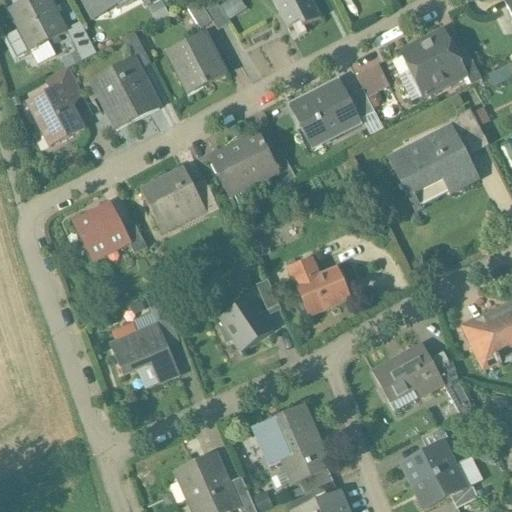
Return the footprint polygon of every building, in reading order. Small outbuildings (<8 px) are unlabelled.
[(49,0),(32,0),(9,12),(19,32),(6,39),(17,60),(30,53),(67,34),(67,33),(49,0)] [(102,0),(109,13),(133,0),(102,0)] [(161,1),(160,0),(143,0),(148,8),(161,1)] [(310,0),(272,0),(288,30),(299,25),(302,30),(321,20),(310,0)] [(511,0),(503,0),(511,17),(511,0)] [(199,3),(186,9),(200,31),(213,24),(205,12),(199,3)] [(218,5),(205,12),(213,24),(218,33),(231,25),(218,5)] [(81,26),(67,33),(67,34),(68,33),(80,55),(93,49),(81,26)] [(444,33),(401,55),(410,73),(399,78),(412,103),(465,76),(466,76),(455,54),(444,33)] [(135,36),(123,43),(133,62),(134,61),(138,70),(150,64),(135,36)] [(205,37),(169,55),(190,96),(191,95),(190,92),(204,85),(205,88),(226,77),(205,37)] [(482,81),(465,49),(455,54),(466,76),(465,76),(471,87),(482,81)] [(133,62),(96,81),(104,97),(100,100),(114,128),(157,106),(138,70),(134,61),(133,62)] [(378,66),(356,78),(362,91),(367,99),(389,87),(378,66)] [(69,70),(45,83),(50,93),(62,87),(69,101),(81,94),(69,70)] [(339,85),(292,108),(305,133),(312,129),(320,144),(359,124),(339,85)] [(50,93),(28,104),(26,105),(27,106),(28,106),(49,148),(49,150),(51,149),(83,132),(83,133),(85,132),(84,130),(69,101),(62,87),(50,93)] [(362,91),(350,97),(362,120),(374,114),(367,99),(362,91)] [(470,112),(458,118),(469,139),(459,144),(459,145),(481,134),(470,112)] [(459,144),(451,130),(389,162),(407,198),(442,180),(450,194),(477,180),(466,159),(488,147),(481,134),(459,145),(459,144)] [(259,136),(209,161),(228,199),(277,174),(278,174),(270,158),(259,136)] [(282,152),(270,158),(278,174),(277,174),(284,186),(296,180),(282,152)] [(184,170),(140,193),(161,234),(178,226),(176,222),(202,208),(196,193),(184,170)] [(219,211),(207,187),(196,193),(202,208),(207,217),(219,211)] [(110,208),(75,226),(93,262),(128,243),(129,243),(121,229),(110,208)] [(147,250),(133,223),(121,229),(129,243),(128,243),(135,256),(147,250)] [(337,270),(320,278),(313,262),(290,272),(311,319),(350,302),(346,293),(350,291),(342,274),(339,276),(337,270)] [(268,282),(256,287),(267,313),(279,308),(268,282)] [(252,300),(219,321),(224,329),(219,331),(226,346),(233,343),(241,355),(274,333),(252,300)] [(511,306),(482,321),(493,342),(474,351),(484,371),(511,357),(511,306)] [(164,307),(150,313),(157,328),(157,327),(163,339),(175,334),(164,307)] [(482,321),(464,330),(474,351),(493,342),(482,321)] [(157,328),(110,348),(124,378),(151,366),(159,385),(179,377),(163,339),(157,327),(157,328)] [(423,348),(374,375),(389,403),(415,389),(420,398),(443,386),(435,371),(423,348)] [(452,362),(435,371),(443,386),(446,393),(459,386),(452,362)] [(462,415),(472,409),(461,386),(450,392),(462,415)] [(304,408),(252,431),(264,458),(270,456),(274,466),(268,468),(269,470),(289,462),(292,470),(277,477),(282,489),(291,485),(292,487),(299,484),(327,472),(331,470),(304,408)] [(442,430),(421,440),(427,452),(441,445),(448,442),(442,430)] [(427,452),(402,465),(414,488),(453,468),(441,445),(427,452)] [(216,455),(174,473),(187,504),(192,502),(196,511),(235,511),(240,510),(229,484),(216,455)] [(453,468),(414,488),(426,511),(451,499),(465,491),(464,491),(453,468)] [(327,472),(299,484),(304,496),(310,493),(332,483),(327,472)] [(255,511),(241,479),(229,484),(240,510),(240,511),(255,511)] [(332,483),(310,493),(314,504),(337,494),(332,483)] [(465,491),(451,499),(457,511),(478,500),(472,487),(464,491),(465,491)] [(314,504),(295,511),(345,511),(338,494),(337,494),(314,504)]
